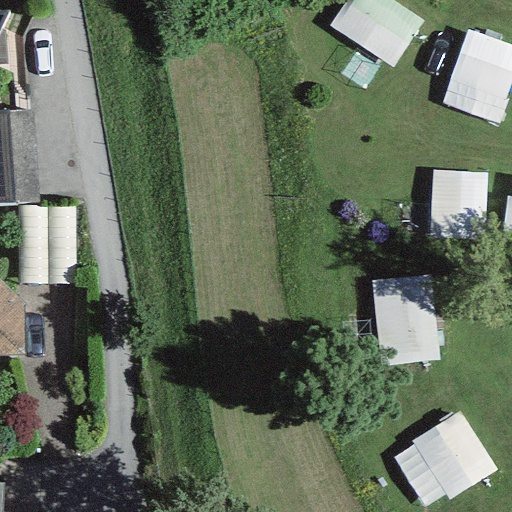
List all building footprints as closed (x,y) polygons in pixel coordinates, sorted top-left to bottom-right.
[(405,47),(426,1),(424,0),(342,0),(336,16),(405,47)] [(447,94),(507,110),(511,90),(511,28),(468,16),(447,94)] [(6,119),(0,118),(0,203),(37,202),(34,117),(6,119)] [(438,158),(436,220),(485,221),(486,159),(438,158)] [(382,317),(436,314),(432,262),(378,265),(382,317)] [(0,283),(0,354),(23,354),(21,304),(0,283)] [(396,444),(434,500),(503,453),(465,397),(396,444)]
